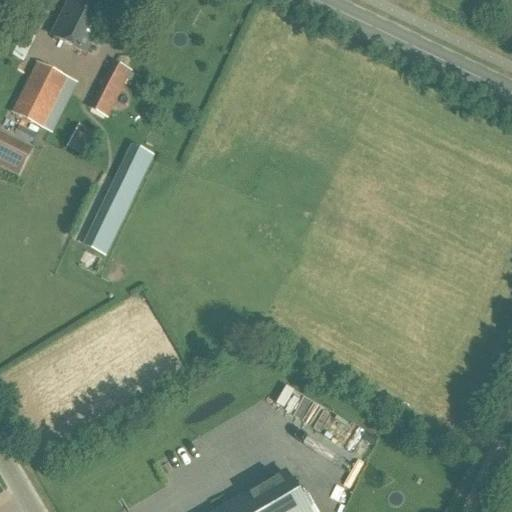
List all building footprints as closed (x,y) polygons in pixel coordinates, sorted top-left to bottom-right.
[(99,0),(70,0),(52,37),(86,54),(111,6),(99,0)] [(37,64),(11,114),(40,128),(65,79),(37,64)] [(130,73),(115,65),(113,64),(109,72),(126,81),(130,73)] [(108,116),(115,102),(98,93),(90,107),(88,111),(106,120),(108,116)] [(79,126),(67,149),(84,157),(96,135),(79,126)] [(0,134),(0,168),(20,178),(33,151),(0,134)] [(132,149),(84,248),(104,257),(152,158),(132,149)] [(223,511),(306,511),(286,476),(278,480),(277,479),(276,480),(277,481),(250,497),(249,495),(247,496),(247,497),(248,498),(223,511)]
